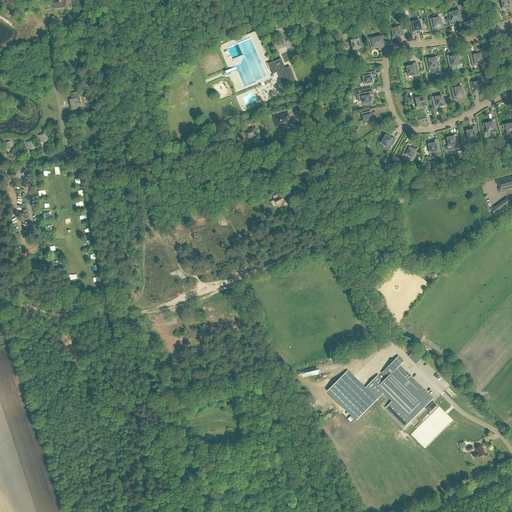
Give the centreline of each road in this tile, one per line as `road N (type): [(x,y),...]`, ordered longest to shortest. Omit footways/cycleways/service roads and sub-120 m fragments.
road 1 (residential): [(511,91),(445,125),(412,129),(391,108),(386,62)]
road 2 (residential): [(386,62),(399,45),(476,38),(511,23)]
